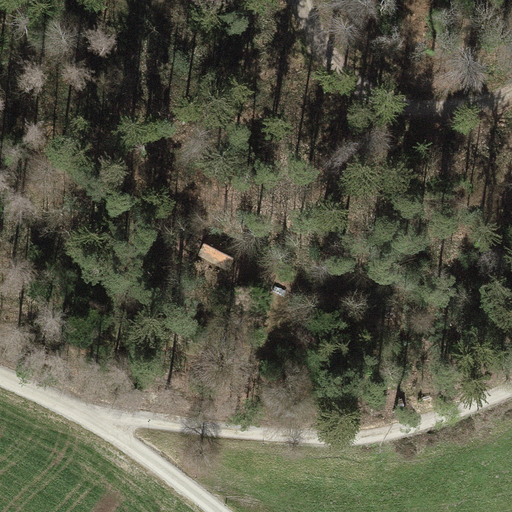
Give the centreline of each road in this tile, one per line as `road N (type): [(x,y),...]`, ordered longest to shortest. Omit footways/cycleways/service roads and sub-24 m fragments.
road 1 (track): [(511,389),(453,411),(348,432),(100,426)]
road 2 (track): [(218,511),(100,426),(0,377)]
